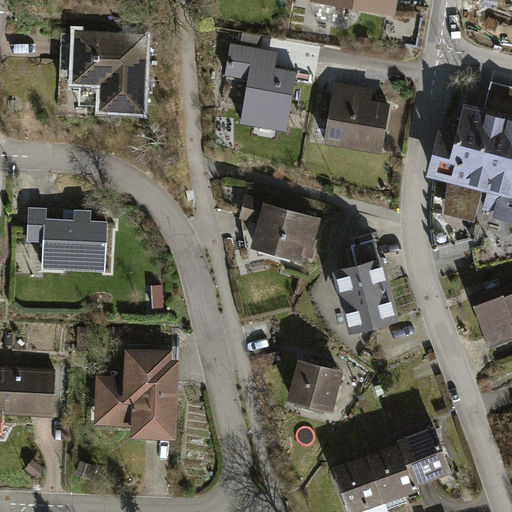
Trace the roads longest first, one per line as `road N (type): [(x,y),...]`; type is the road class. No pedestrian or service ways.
road 1 (residential): [(201,511),(236,489),(239,457),(186,241),(169,216),(111,172),(0,161)]
road 2 (residential): [(506,511),(422,273),(414,223),(442,50)]
road 3 (residential): [(31,504),(177,511)]
